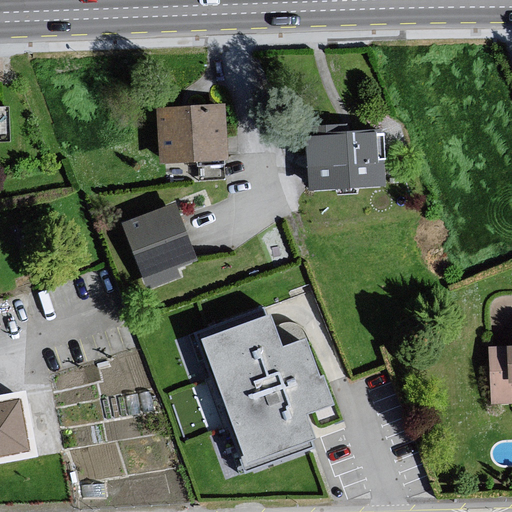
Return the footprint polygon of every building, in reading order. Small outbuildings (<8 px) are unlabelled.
[(228,158),(225,103),(157,107),(160,162),(228,158)] [(339,126),(306,127),(309,191),(387,188),(384,132),(339,134),(339,126)] [(175,201),(124,220),(149,285),(182,273),(179,264),(196,257),(175,201)] [(270,310),(194,338),(244,471),(311,445),(308,436),(313,434),(305,414),(334,403),(307,331),(282,341),(270,310)] [(511,349),(488,351),(489,409),(511,408),(511,349)] [(22,390),(0,393),(0,461),(34,455),(22,390)]
